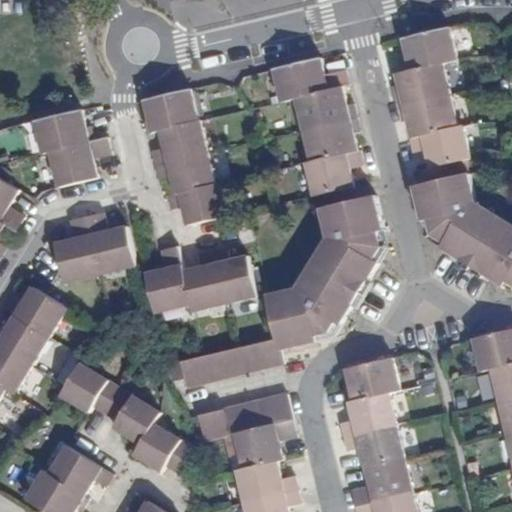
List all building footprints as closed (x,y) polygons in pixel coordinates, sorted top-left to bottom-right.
[(446,66),(461,62),(454,29),(432,34),(420,37),(406,40),(410,57),(404,58),(408,75),(446,66)] [(299,66),(277,71),(285,104),(298,101),(346,91),(353,89),(350,73),(329,78),(325,59),(311,63),(299,66)] [(401,110),(454,98),(446,66),(408,75),(400,76),(403,89),(404,95),(398,96),(401,110)] [(164,97),(150,100),(153,117),(148,118),(152,134),(166,131),(201,123),(194,90),(173,95),(164,97)] [(298,101),(306,134),(361,121),(358,108),(351,110),(346,91),(298,101)] [(461,130),(454,98),(401,110),(404,123),(410,122),(411,129),(414,141),(461,130)] [(87,108),(40,119),(47,150),(56,148),(99,138),(96,125),(91,126),(87,108)] [(361,121),(306,134),(313,165),(361,155),(359,143),(357,137),(365,135),(361,121)] [(201,123),(166,131),(169,148),(156,152),(160,167),(210,156),(203,123),(201,123)] [(466,129),(461,130),(414,141),(417,154),(429,152),(432,165),(433,171),(463,164),(473,162),(466,129)] [(99,138),(56,148),(64,184),(102,176),(98,156),(116,152),(111,135),(99,138)] [(313,165),(311,166),(318,198),(324,197),(357,189),(354,170),(364,167),(361,155),(313,165)] [(210,156),(160,167),(163,181),(176,178),(181,196),(217,187),(210,156)] [(463,164),(433,171),(415,175),(426,225),(432,223),(436,237),(445,244),(443,250),(493,280),(499,271),(505,276),(500,284),(507,289),(510,284),(511,285),(511,226),(481,208),(474,176),(466,177),(463,164)] [(0,221),(6,225),(16,232),(25,218),(10,209),(19,191),(0,178),(0,221)] [(217,187),(181,196),(172,198),(175,213),(186,210),(190,227),(232,220),(225,186),(217,187)] [(298,294),(272,300),(282,343),(188,366),(191,383),(193,390),(289,368),(285,354),(317,346),(316,341),(330,338),(336,327),(342,330),(347,321),(338,315),(342,310),(350,316),(382,266),(376,262),(383,249),(380,236),(388,235),(380,198),(360,202),(357,189),(324,197),(326,210),(323,211),(331,242),(298,294)] [(108,213),(92,216),(106,276),(142,268),(132,227),(113,231),(108,213)] [(106,276),(92,216),(75,220),(79,239),(60,244),(69,284),(106,276)] [(432,223),(426,225),(430,242),(443,250),(445,244),(436,237),(432,223)] [(382,266),(392,250),(388,235),(380,236),(383,249),(376,262),(382,266)] [(197,309),(189,275),(183,250),(166,254),(171,273),(152,278),(160,316),(197,309)] [(233,251),(218,254),(231,309),(261,302),(253,260),(236,264),(233,251)] [(207,271),(189,275),(197,309),(199,316),(231,309),(218,254),(204,258),(207,271)] [(499,271),(493,280),(500,284),(505,276),(499,271)] [(3,312),(13,319),(50,341),(68,311),(32,289),(22,306),(11,299),(3,312)] [(347,321),(350,316),(342,310),(338,315),(347,321)] [(0,332),(0,348),(33,369),(50,341),(13,319),(4,335),(0,332)] [(316,341),(317,346),(334,343),(342,330),(336,327),(330,338),(316,341)] [(483,372),(495,369),(511,365),(511,332),(509,333),(497,336),(476,341),(483,372)] [(0,386),(7,390),(16,396),(33,369),(0,348),(0,386)] [(352,404),(390,395),(405,391),(398,361),(376,366),(364,369),(349,372),(353,387),(348,390),(352,404)] [(511,365),(495,369),(503,402),(511,399),(511,365)] [(191,383),(188,366),(181,368),(185,385),(191,383)] [(111,417),(126,392),(86,368),(68,399),(93,415),(97,409),(111,417)] [(164,416),(126,392),(111,417),(121,424),(119,430),(145,448),(158,427),(164,416)] [(345,440),(398,428),(390,395),(352,404),(354,411),(355,416),(357,422),(353,423),(342,426),(345,440)] [(201,419),(207,445),(241,436),(297,423),(291,398),(201,419)] [(511,399),(503,402),(510,435),(511,434),(511,399)] [(241,436),(249,472),(284,464),(289,462),(288,455),(285,444),(301,440),(297,423),(241,436)] [(197,451),(158,427),(145,448),(140,457),(167,473),(170,468),(182,475),(197,451)] [(367,470),(406,460),(398,428),(345,440),(349,455),(362,452),(365,463),(367,470)] [(72,449),(54,476),(89,498),(100,482),(110,488),(117,475),(72,449)] [(357,510),(415,496),(406,460),(367,470),(369,477),(372,488),(354,493),(357,510)] [(243,474),(250,507),(301,495),(297,480),(288,482),(285,470),(284,464),(249,472),(243,474)] [(89,498),(54,476),(47,472),(31,501),(48,511),(80,511),(81,511),(82,511),(85,511),(93,500),(89,498)] [(251,511),(295,511),(294,509),(303,507),(301,495),(250,507),(251,511)] [(418,511),(415,496),(357,510),(357,511),(418,511)]
